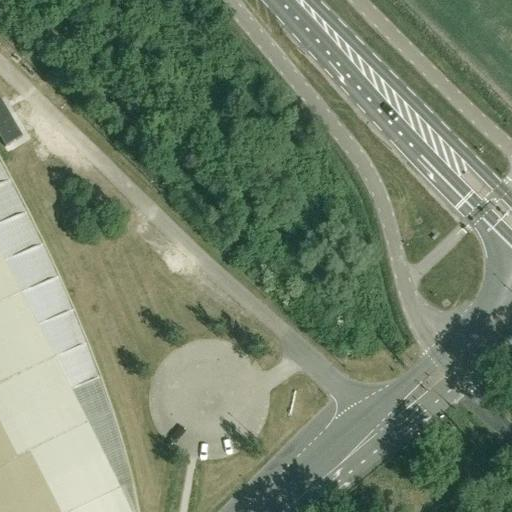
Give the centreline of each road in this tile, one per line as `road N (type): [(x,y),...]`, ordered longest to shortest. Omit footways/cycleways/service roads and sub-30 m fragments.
road 1 (unclassified): [(447,368),(405,285),(371,171),(225,0)]
road 2 (primary): [(289,0),(353,82),(511,239)]
road 3 (primary): [(511,204),(301,0)]
road 4 (unclassified): [(511,151),(357,0)]
